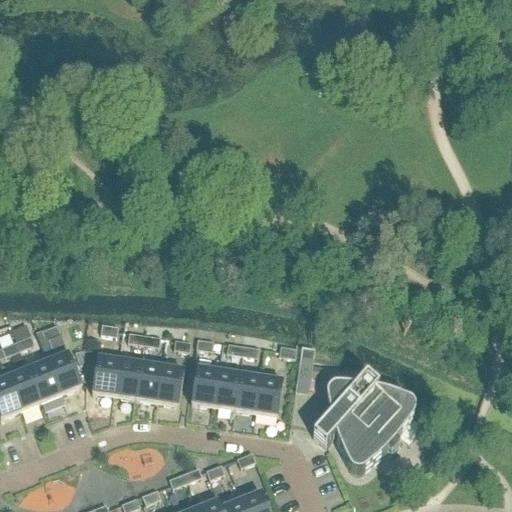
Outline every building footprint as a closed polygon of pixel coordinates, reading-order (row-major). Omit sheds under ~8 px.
[(59,342),(58,338),(56,332),(48,336),(41,339),(45,348),(59,342)] [(117,334),(101,332),(99,342),(115,344),(117,334)] [(126,350),(142,352),(144,342),(128,340),(126,350)] [(159,345),(144,342),(142,352),(158,355),(159,345)] [(30,343),(15,349),(19,358),(34,352),(30,343)] [(98,359),(100,348),(86,346),(84,357),(98,359)] [(196,346),(195,357),(211,359),(212,349),(196,346)] [(190,349),(174,347),(172,357),(189,360),(190,349)] [(0,355),(4,364),(19,358),(15,349),(0,355)] [(226,361),(241,364),(243,353),(227,351),(226,361)] [(259,356),(243,353),(241,364),(257,366),(259,356)] [(295,356),(279,354),(277,364),(294,366),(295,356)] [(53,359),(44,362),(60,402),(81,394),(67,361),(57,365),(53,359)] [(91,400),(113,403),(119,362),(109,360),(108,367),(96,365),(91,400)] [(38,373),(27,377),(40,410),(60,402),(44,362),(34,366),(38,373)] [(129,363),(119,362),(113,403),(134,407),(140,371),(128,370),(129,363)] [(295,393),(296,393),(308,395),(312,365),(299,363),(295,393)] [(147,373),(140,371),(134,407),(155,410),(162,368),(148,365),(147,373)] [(183,378),(170,376),(172,369),(162,368),(155,410),(177,413),(183,378)] [(190,411),(212,415),(218,372),(209,371),(207,378),(195,376),(190,411)] [(228,374),(218,372),(212,415),(233,418),(239,382),(227,381),(228,374)] [(15,374),(4,379),(20,418),(40,410),(27,377),(18,380),(15,374)] [(249,384),(239,382),(233,418),(255,421),(261,379),(251,377),(249,384)] [(0,380),(0,426),(20,418),(4,379),(0,380)] [(282,389),(270,387),(270,380),(261,379),(255,421),(277,424),(282,389)] [(345,394),(336,393),(334,394),(332,394),(330,395),(329,396),(328,397),(326,399),(326,400),(325,402),(325,404),(325,406),(329,424),(312,443),(324,455),(334,444),(340,459),(347,475),(348,476),(350,478),(351,479),(353,480),(355,480),(358,480),(359,480),(360,480),(362,479),(363,479),(375,469),(386,458),(390,461),(398,452),(395,449),(404,437),(412,425),(413,424),(413,422),(414,420),(414,419),(414,417),(413,416),(413,414),(412,412),(411,411),(410,410),(409,410),(407,409),(391,403),(375,399),(378,395),(365,384),(355,395),(345,394)] [(254,469),(251,460),(235,466),(239,475),(254,469)] [(220,472),(205,478),(208,487),(223,481),(220,472)] [(197,475),(182,481),(186,490),(201,484),(197,475)] [(182,481),(168,487),(171,496),(186,490),(182,481)] [(156,497),(141,503),(144,511),(145,511),(159,507),(156,497)] [(246,498),(237,502),(240,511),(264,511),(260,500),(248,505),(246,498)] [(207,511),(217,511),(216,509),(213,502),(205,505),(207,511)] [(218,511),(217,508),(216,509),(217,511),(240,511),(237,502),(229,505),(231,511),(230,511),(218,511)]
